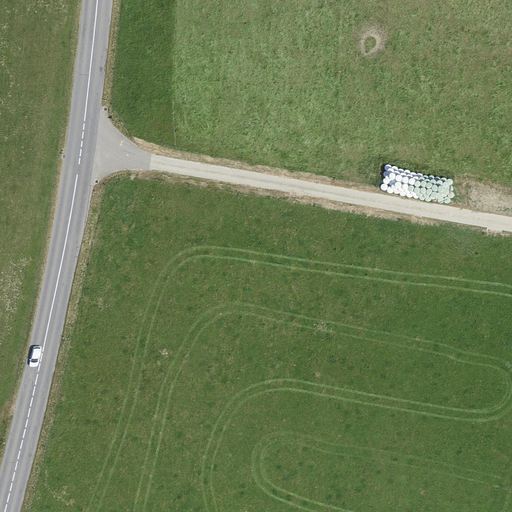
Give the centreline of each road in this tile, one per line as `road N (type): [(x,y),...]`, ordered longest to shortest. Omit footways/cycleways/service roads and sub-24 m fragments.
road 1 (secondary): [(96,0),(64,257),(4,511)]
road 2 (track): [(511,224),(83,148)]
